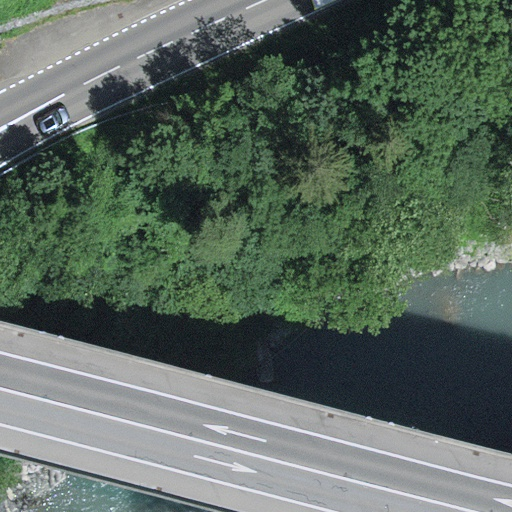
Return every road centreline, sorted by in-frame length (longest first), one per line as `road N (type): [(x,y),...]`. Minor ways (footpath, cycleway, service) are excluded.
road 1 (trunk): [(475,511),(0,388)]
road 2 (secondary): [(259,0),(0,129)]
